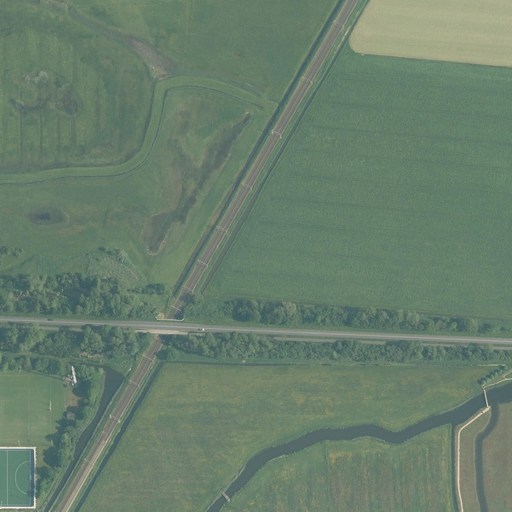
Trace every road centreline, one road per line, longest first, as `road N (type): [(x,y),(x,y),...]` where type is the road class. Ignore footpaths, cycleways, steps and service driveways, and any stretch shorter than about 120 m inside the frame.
road 1 (secondary): [(511,341),(161,326)]
road 2 (track): [(271,88),(260,102),(211,84),(169,83),(160,88),(146,149),(127,167),(0,180)]
road 3 (secondary): [(0,319),(161,326)]
